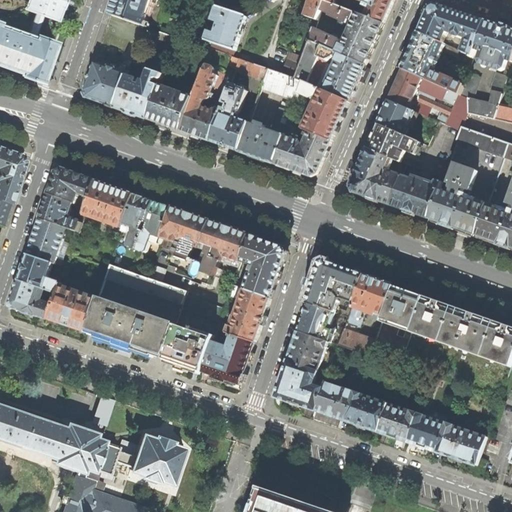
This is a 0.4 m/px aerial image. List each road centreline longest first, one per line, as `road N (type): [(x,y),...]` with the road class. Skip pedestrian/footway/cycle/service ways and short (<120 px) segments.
road 1 (primary): [(54,124),(318,217)]
road 2 (residential): [(250,417),(511,507)]
road 3 (residential): [(0,333),(250,417)]
road 4 (residential): [(318,217),(414,0)]
road 5 (residential): [(250,417),(318,217)]
road 6 (primary): [(318,217),(511,286)]
road 7 (residential): [(0,283),(54,124)]
road 8 (residential): [(97,0),(54,124)]
